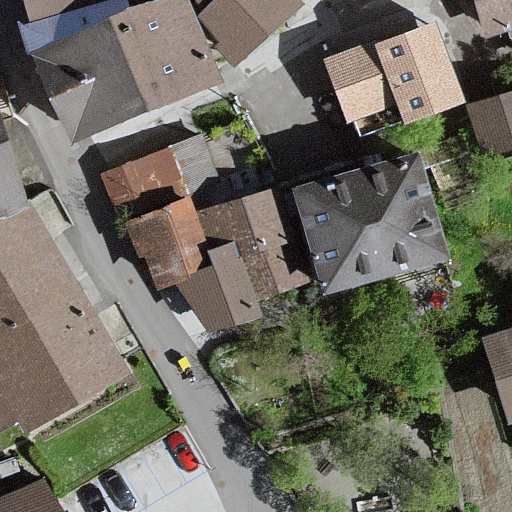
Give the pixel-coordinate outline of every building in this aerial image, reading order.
[(119,0),(19,0),(29,34),(122,9),(119,0)] [(296,5),(291,0),(189,0),(238,56),(296,5)] [(318,0),(320,8),(366,0),(318,0)] [(511,0),(478,0),(489,31),(511,24),(511,0)] [(178,4),(40,56),(73,141),(210,88),(178,4)] [(429,35),(322,70),(341,131),(386,116),(393,136),(456,116),(429,35)] [(511,96),(456,116),(474,169),(511,155),(511,96)] [(0,137),(0,233),(30,219),(0,137)] [(179,293),(204,334),(298,293),(267,196),(220,213),(198,140),(91,183),(126,260),(155,296),(179,293)] [(411,162),(284,196),(314,305),(441,271),(411,162)] [(130,387),(30,219),(0,233),(0,410),(27,454),(130,387)] [(511,332),(489,340),(511,414),(511,332)] [(0,511),(56,511),(42,486),(0,502),(0,511)]
